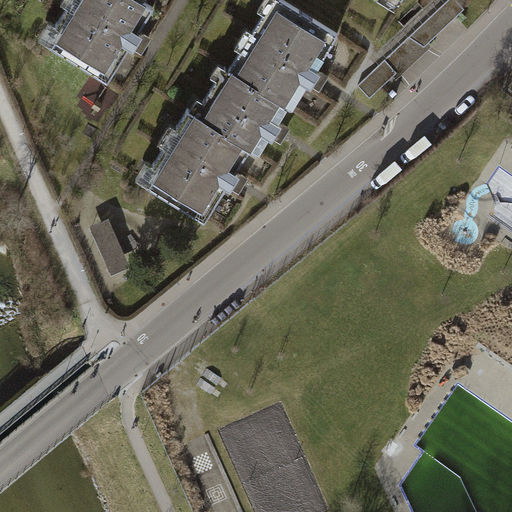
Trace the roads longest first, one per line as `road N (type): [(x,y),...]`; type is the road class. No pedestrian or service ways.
road 1 (residential): [(0,469),(403,132),(511,28)]
road 2 (track): [(0,95),(105,336)]
